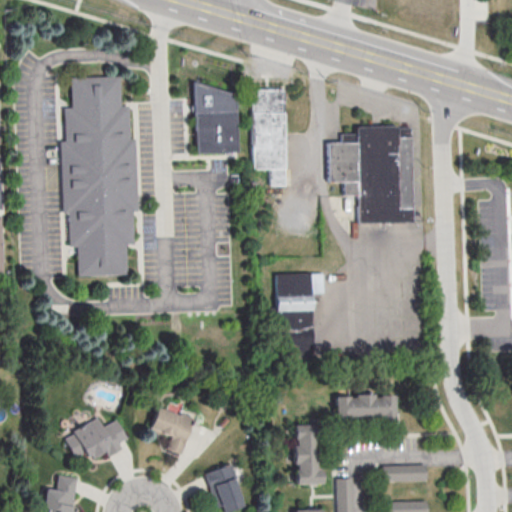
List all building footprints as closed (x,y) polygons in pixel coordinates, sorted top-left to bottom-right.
[(69,76),(118,75),(119,104),(127,104),(129,138),(134,137),(136,210),(131,210),(132,243),(124,243),(125,273),(76,275),(75,245),(67,245),(66,212),(61,212),(59,140),(63,140),(62,106),(70,106),(69,76)] [(191,81),(233,94),(236,152),(193,154),(191,81)] [(250,88),(282,88),(283,186),(267,186),(267,169),(250,169),(250,88)] [(354,125),(393,125),(394,126),(395,127),(409,127),(411,223),(355,224),(355,196),(341,196),(341,183),(326,183),(325,142),(339,142),(339,134),(354,134),(354,125)] [(273,273),(276,359),(310,358),(308,272),(273,273)] [(333,395),(334,418),(393,417),(393,394),(333,395)] [(155,406),(177,414),(178,411),(192,416),(178,453),(164,447),(168,435),(147,427),(155,406)] [(125,437),(115,418),(100,426),(96,417),(61,435),(75,460),(89,453),(92,458),(104,452),(106,455),(120,448),(117,442),(125,437)] [(293,483),(320,483),(320,468),(315,468),(314,423),(292,423),(293,483)] [(203,471),(213,507),(220,505),(222,511),(242,506),(230,463),(203,471)] [(380,464),(381,480),(424,480),(424,463),(380,464)] [(334,511),(334,477),(350,476),(351,511),(334,511)] [(381,500),(381,511),(425,511),(425,499),(381,500)]
